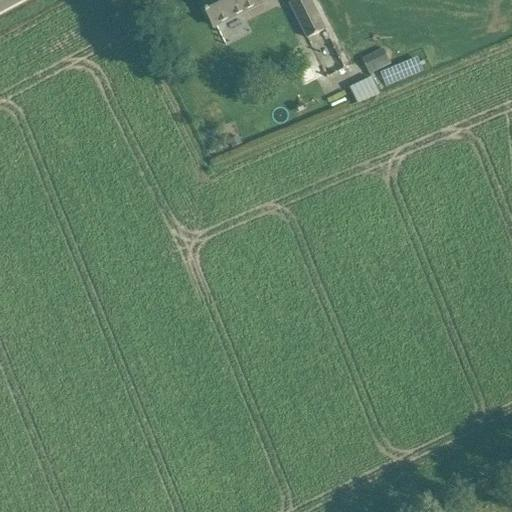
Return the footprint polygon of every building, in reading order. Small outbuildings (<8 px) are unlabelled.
[(199,0),(214,27),(269,0),(199,0)] [(308,39),(325,31),(310,0),(297,0),(291,3),(308,39)] [(371,75),(391,65),(384,49),(363,60),(371,75)] [(390,83),(421,71),(416,57),(385,69),(390,83)] [(356,102),(378,93),(371,77),(349,87),(356,102)] [(238,137),(229,141),(232,149),(241,145),(238,137)]
